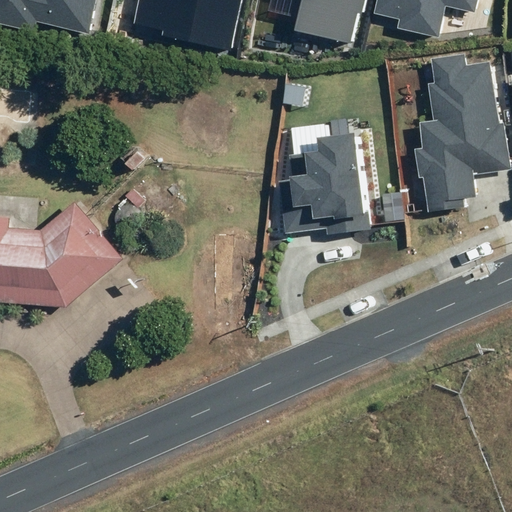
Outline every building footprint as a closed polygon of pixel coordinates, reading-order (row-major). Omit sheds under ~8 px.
[(0,0),(0,22),(34,30),(36,21),(88,32),(94,0),(0,0)] [(233,50),(243,0),(139,0),(134,23),(164,29),(163,35),(233,50)] [(363,14),(366,0),(301,0),(295,29),(352,43),(359,12),(363,14)] [(377,0),(375,13),(401,19),(399,27),(439,36),(446,6),(474,12),(476,0),(377,0)] [(424,177),(429,211),(465,206),(463,197),(474,196),(471,173),(509,167),(493,60),(467,63),(465,53),(430,58),(434,82),(426,83),(432,120),(418,122),(422,148),(415,149),(419,178),(424,177)] [(372,229),(362,137),(356,137),(355,134),(318,138),(319,152),(289,155),(292,176),(289,176),(290,179),(279,181),(285,233),(327,228),(327,234),(372,229)] [(145,150),(132,163),(139,170),(152,158),(145,150)] [(135,188),(128,196),(140,208),(147,201),(135,188)] [(0,302),(71,308),(128,258),(80,202),(46,230),(14,228),(15,218),(0,216),(0,302)]
